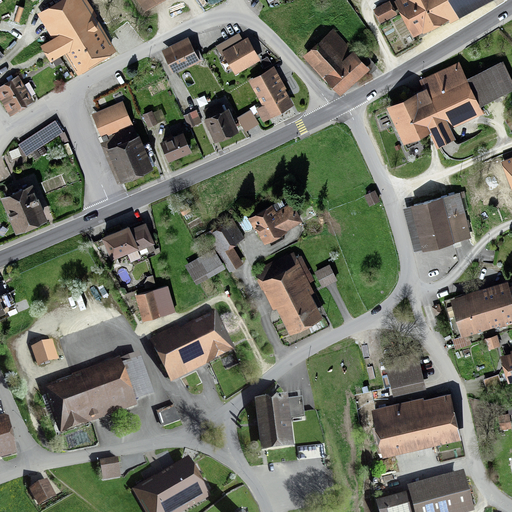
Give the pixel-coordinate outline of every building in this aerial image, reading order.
[(84,0),(63,0),(37,16),(51,40),(40,47),(49,63),(63,55),(77,76),(116,53),(84,0)] [(138,0),(144,10),(160,0),(138,0)] [(490,0),(397,0),(394,2),(412,39),(490,0)] [(389,3),(373,12),(380,25),(397,16),(389,3)] [(333,29),(304,56),(340,95),(369,68),(333,29)] [(248,40),(226,52),(238,73),(260,60),(248,40)] [(224,41),(217,45),(221,52),(228,49),(224,41)] [(193,47),(166,61),(173,75),(200,61),(193,47)] [(511,92),(511,90),(501,65),(465,80),(458,65),(421,81),(426,91),(386,108),(402,147),(430,135),(436,150),(457,140),(452,129),(485,115),(481,106),(511,92)] [(273,68),(247,81),(261,105),(254,109),(262,125),(295,108),(273,68)] [(18,78),(0,88),(0,100),(9,117),(33,103),(18,78)] [(120,133),(118,128),(131,123),(122,103),(96,115),(105,135),(101,136),(103,141),(107,139),(123,177),(150,165),(133,127),(120,133)] [(229,109),(205,119),(214,143),(239,133),(229,109)] [(160,110),(143,116),(147,128),(164,121),(160,110)] [(196,111),(184,116),(190,130),(202,125),(196,111)] [(250,112),(237,119),(245,133),(258,126),(250,112)] [(54,122),(18,146),(26,158),(63,134),(54,122)] [(183,134),(161,143),(168,161),(191,152),(183,134)] [(511,158),(501,163),(511,190),(511,158)] [(31,183),(0,195),(0,197),(15,233),(46,220),(31,183)] [(374,191),(366,194),(370,204),(379,200),(374,191)] [(445,216),(462,211),(458,193),(440,198),(445,216)] [(445,216),(440,198),(413,205),(424,250),(469,239),(462,211),(445,216)] [(272,208),(248,220),(263,247),(303,225),(292,205),(275,214),(272,208)] [(233,220),(205,236),(228,275),(244,266),(233,247),(244,240),(233,220)] [(129,225),(101,237),(111,261),(150,244),(142,226),(131,230),(129,225)] [(213,252),(184,268),(195,287),(224,271),(213,252)] [(301,254),(254,277),(271,311),(276,308),(290,336),(324,319),(312,295),(315,294),(311,285),(315,282),(301,254)] [(329,267),(315,273),(322,289),(336,282),(329,267)] [(175,286),(136,296),(142,322),(182,313),(175,286)] [(511,305),(506,287),(480,295),(488,321),(501,317),(503,322),(511,319),(511,305)] [(476,324),(488,321),(480,295),(455,303),(453,298),(444,301),(456,338),(478,331),(476,324)] [(439,305),(433,307),(435,314),(441,313),(439,305)] [(217,313),(152,343),(171,383),(236,353),(217,313)] [(500,334),(490,337),(493,346),(503,343),(500,334)] [(51,343),(30,350),(37,370),(58,364),(51,343)] [(74,384),(48,394),(60,426),(148,393),(133,352),(70,376),(74,384)] [(511,375),(511,353),(500,357),(506,377),(511,375)] [(418,354),(385,361),(393,396),(426,389),(418,354)] [(461,441),(451,397),(373,413),(383,458),(461,441)] [(254,403),(260,454),(296,449),(292,422),(304,420),(302,401),(288,403),(288,399),(254,403)] [(175,406),(159,411),(164,426),(180,420),(175,406)] [(500,418),(500,431),(511,431),(510,417),(500,418)] [(0,462),(18,458),(7,420),(0,421),(0,462)] [(116,462),(99,465),(103,482),(120,479),(116,462)] [(188,464),(137,492),(148,511),(177,511),(206,496),(188,464)] [(407,490),(409,496),(413,511),(473,511),(463,474),(407,490)] [(47,484),(30,493),(38,508),(55,499),(47,484)] [(377,511),(413,511),(409,496),(376,505),(377,511)]
